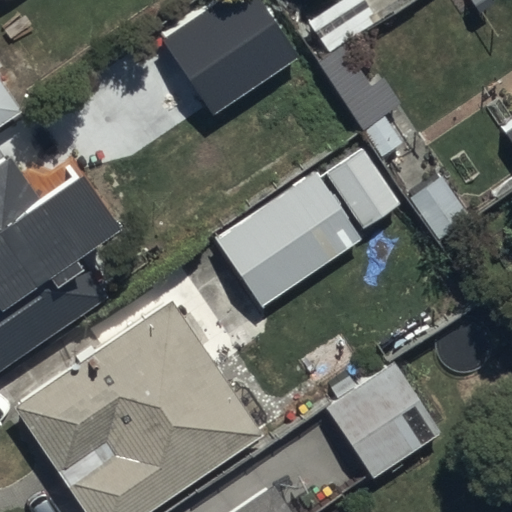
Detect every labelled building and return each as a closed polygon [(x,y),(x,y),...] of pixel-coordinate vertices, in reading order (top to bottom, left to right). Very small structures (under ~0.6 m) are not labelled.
[(291,53),(255,0),(182,0),(141,28),(198,114),(291,53)] [(0,109),(18,97),(0,70),(0,109)] [(511,115),(500,123),(511,139),(511,115)] [(5,141),(0,144),(0,355),(105,283),(68,230),(113,199),(74,144),(29,175),(5,141)] [(212,230),(256,298),(363,229),(319,161),(212,230)] [(123,511),(262,413),(169,284),(95,337),(89,330),(4,391),(90,511),(123,511)] [(400,352),(324,395),(367,469),(442,426),(400,352)] [(303,511),(273,467),(206,511),(303,511)]
